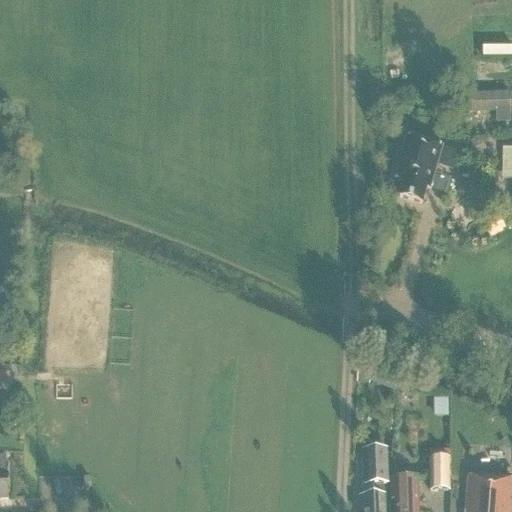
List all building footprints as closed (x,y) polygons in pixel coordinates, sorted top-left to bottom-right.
[(510,95),(471,96),(471,109),(496,109),(496,122),(510,122),(510,95)] [(442,148),(407,138),(395,180),(404,182),(399,198),(422,204),(426,189),(429,190),(442,148)] [(400,375),(373,366),(369,378),(397,387),(400,375)] [(0,385),(11,385),(10,367),(0,367),(0,385)] [(383,511),(382,486),(389,485),(387,450),(361,451),(363,511),(383,511)] [(451,459),(429,459),(429,493),(450,493),(451,459)] [(511,511),(511,480),(468,477),(465,511),(511,511)] [(395,511),(417,511),(417,479),(392,480),(392,501),(395,501),(395,511)]
